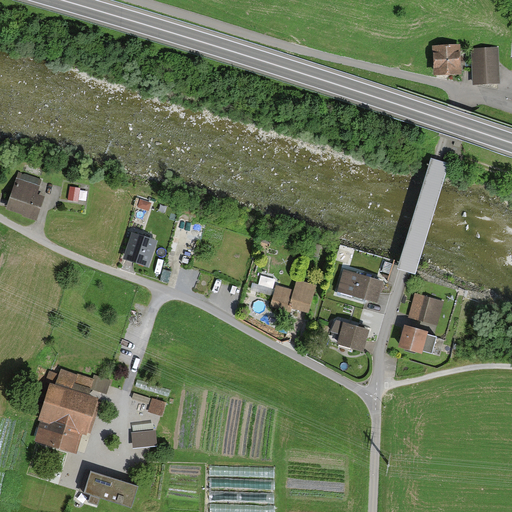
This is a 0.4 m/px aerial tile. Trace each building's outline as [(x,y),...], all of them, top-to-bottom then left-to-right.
[(460,77),(458,47),(431,48),(433,78),(460,77)] [(499,85),(497,48),(471,50),(473,86),(499,85)] [(16,183),(7,209),(34,219),(41,199),(34,197),(36,190),(16,183)] [(70,189),(69,200),(87,202),(88,191),(70,189)] [(155,241),(133,234),(125,259),(147,266),(155,241)] [(376,302),(381,282),(344,272),(339,291),(376,302)] [(272,295),(275,280),(261,277),(258,292),(272,295)] [(290,311),(290,307),(308,312),(314,286),(297,282),(294,291),(277,287),(272,306),(290,311)] [(435,323),(441,303),(417,295),(411,315),(435,323)] [(334,331),(341,333),(338,344),(363,350),(368,330),(337,322),(334,331)] [(421,352),(426,333),(406,327),(401,346),(421,352)] [(54,387),(52,386),(41,422),(42,423),(37,439),(73,451),(79,434),(86,436),(97,401),(83,397),(87,384),(58,375),(54,387)] [(167,404),(152,399),(148,412),(162,417),(167,404)] [(156,431),(131,434),(133,450),(157,448),(156,431)] [(136,486),(91,472),(85,492),(130,506),(136,486)]
